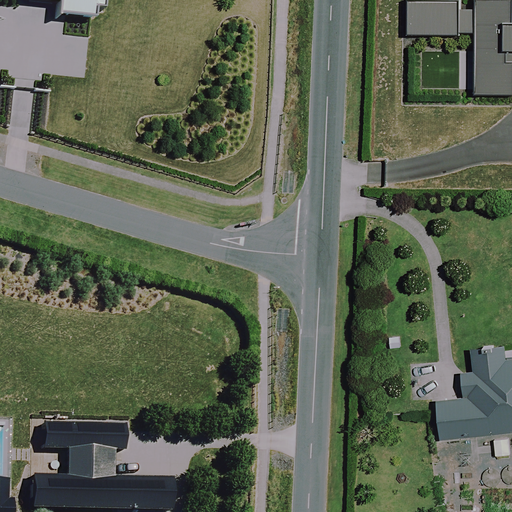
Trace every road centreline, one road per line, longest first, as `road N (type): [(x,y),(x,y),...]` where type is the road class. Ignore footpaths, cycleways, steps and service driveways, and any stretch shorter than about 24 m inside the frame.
road 1 (residential): [(321,256),(223,246),(0,182)]
road 2 (tertiary): [(331,0),(321,256)]
road 3 (tertiary): [(321,256),(311,511)]
